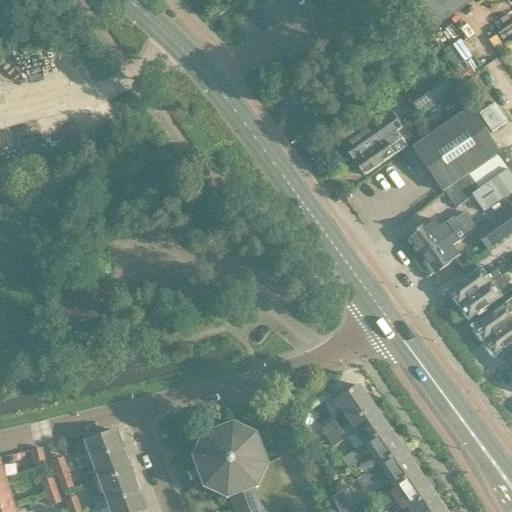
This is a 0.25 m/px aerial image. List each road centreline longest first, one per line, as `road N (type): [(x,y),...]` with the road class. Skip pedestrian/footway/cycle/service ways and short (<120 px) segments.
road 1 (secondary): [(389,320),(214,85),(126,0)]
road 2 (residential): [(320,360),(230,279),(191,264),(108,272)]
road 3 (secondary): [(511,489),(389,320)]
road 4 (residential): [(134,413),(320,360)]
road 5 (residential): [(0,445),(134,413)]
